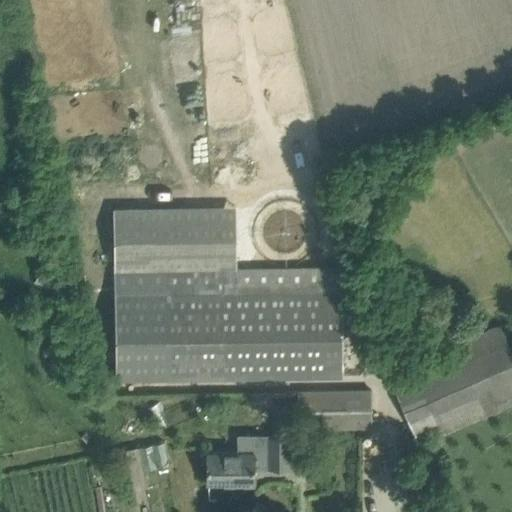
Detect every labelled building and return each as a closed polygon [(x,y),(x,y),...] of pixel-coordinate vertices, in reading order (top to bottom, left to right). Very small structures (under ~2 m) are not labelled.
[(114,207),(115,268),(236,267),(236,205),(114,207)] [(114,268),(116,377),(342,374),(342,288),(337,288),(336,264),(236,267),(115,268),(114,268)] [(388,372),(420,444),(510,405),(511,409),(511,351),(499,323),(388,372)] [(371,425),(371,389),(297,390),(298,427),(371,425)] [(244,450),(207,450),(207,461),(207,481),(235,481),(235,483),(253,483),(253,466),(269,466),(269,452),(269,435),(244,435),(244,450)] [(288,435),(269,435),(269,452),(269,466),(288,466),(288,435)]
